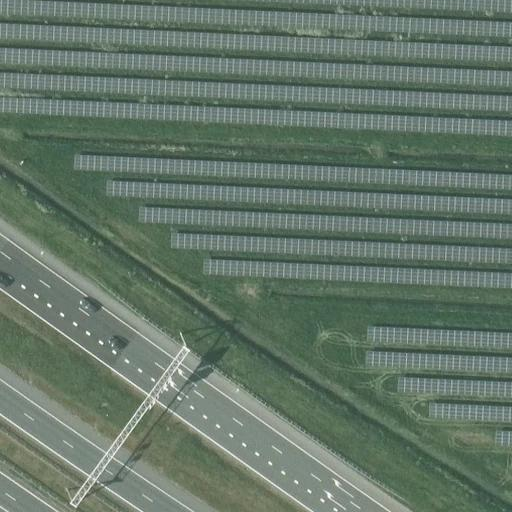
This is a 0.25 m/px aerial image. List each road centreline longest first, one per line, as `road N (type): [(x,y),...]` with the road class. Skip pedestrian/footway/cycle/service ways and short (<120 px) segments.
road 1 (motorway): [(340,511),(0,268)]
road 2 (motorway): [(169,511),(0,392)]
